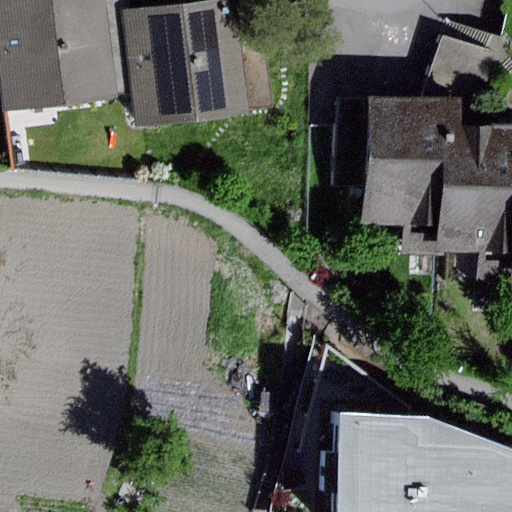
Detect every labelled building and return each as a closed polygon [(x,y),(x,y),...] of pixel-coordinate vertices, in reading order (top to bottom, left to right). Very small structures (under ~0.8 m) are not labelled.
[(0,0),(0,75),(0,76),(1,102),(100,92),(90,0),(0,0)] [(123,0),(90,0),(100,92),(133,88),(123,2),(123,0)] [(220,0),(143,0),(123,2),(133,88),(136,117),(231,107),(221,5),(220,0)] [(256,2),(221,5),(231,107),(266,104),(256,2)] [(497,52),(433,34),(426,58),(489,77),(497,52)] [(489,77),(426,58),(417,89),(437,90),(437,116),(479,117),(489,77)] [(417,89),(348,88),(345,213),(390,214),(435,215),(437,116),(437,90),(417,89)] [(511,117),(479,117),(437,116),(435,215),(434,246),(470,248),(511,247),(511,117)] [(435,215),(390,214),(389,245),(434,246),(435,215)] [(470,272),(511,272),(511,247),(470,248),(470,272)] [(382,393),(308,334),(254,511),(375,511),(381,404),(382,393)] [(511,511),(511,451),(394,405),(381,404),(375,511),(451,511),(469,511),(511,511)] [(0,430),(0,473),(101,492),(109,451),(0,430)]
